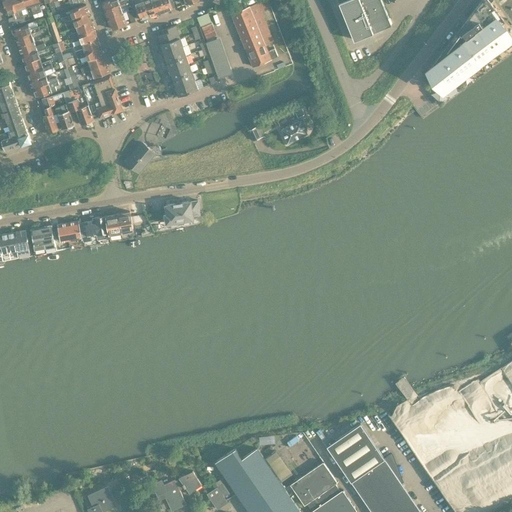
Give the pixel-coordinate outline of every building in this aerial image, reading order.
[(12,25),(21,23),(13,0),(2,0),(7,14),(12,12),(15,20),(10,22),(12,25)] [(26,7),(23,0),(13,0),(21,23),(25,21),(21,9),(26,7)] [(34,18),(39,16),(33,0),(23,0),(26,7),(30,6),(34,18)] [(43,0),(33,0),(39,16),(43,15),(39,3),(44,2),(43,0)] [(53,12),(57,11),(53,0),(43,0),(44,2),(48,0),(51,9),(52,8),(53,12)] [(53,0),(57,11),(61,10),(57,0),(53,0)] [(118,0),(107,0),(102,2),(105,10),(129,2),(127,0),(122,0),(119,1),(118,0)] [(141,19),(149,17),(143,0),(139,0),(140,2),(135,3),(141,19)] [(143,0),(149,17),(157,14),(151,0),(143,0)] [(151,0),(157,14),(164,11),(160,0),(151,0)] [(160,0),(164,11),(172,9),(169,1),(169,0),(160,0)] [(338,0),(354,40),(392,25),(381,0),(338,0)] [(430,80),(443,98),(511,45),(511,29),(489,0),(480,0),(428,71),(432,76),(429,80),(430,80)] [(130,5),(129,2),(105,10),(107,18),(123,13),(121,8),(130,5)] [(63,17),(64,21),(89,13),(86,4),(70,10),(72,13),(63,17)] [(272,41),(256,4),(250,6),(231,14),(253,66),(278,56),(275,48),(268,51),(265,44),(272,41)] [(75,22),(76,27),(92,22),(89,13),(64,21),(66,25),(75,22)] [(127,24),(123,13),(107,18),(110,26),(112,25),(113,29),(127,24)] [(218,37),(208,13),(197,17),(201,26),(208,41),(218,37)] [(69,35),(70,38),(95,30),(92,22),(76,27),(78,31),(69,35)] [(16,38),(40,30),(39,26),(30,29),(28,24),(13,30),(16,38)] [(161,45),(180,38),(175,25),(162,30),(162,31),(163,34),(158,36),(161,45)] [(16,38),(19,47),(34,41),(33,37),(41,34),(40,30),(16,38)] [(81,39),(82,44),(98,38),(95,30),(70,38),(72,42),(81,39)] [(219,78),(229,75),(233,73),(220,37),(206,42),(219,78)] [(75,52),(76,55),(101,47),(98,38),(82,44),(84,48),(75,52)] [(162,48),(164,53),(183,46),(180,38),(161,45),(158,46),(159,49),(162,48)] [(19,47),(22,55),(46,47),(44,43),(36,46),(34,41),(19,47)] [(163,59),(164,63),(186,55),(183,46),(164,53),(166,58),(163,59)] [(46,47),(22,55),(25,64),(40,58),(39,54),(47,51),(46,47)] [(86,56),(88,61),(104,55),(101,47),(76,55),(77,59),(86,56)] [(81,68),(82,72),(107,64),(104,55),(88,61),(90,65),(81,68)] [(168,65),(170,70),(189,63),(186,55),(164,63),(165,66),(168,65)] [(25,64),(28,72),(52,64),(50,60),(42,63),(40,58),(25,64)] [(169,76),(170,79),(192,72),(189,63),(170,70),(172,75),(169,76)] [(52,64),(28,72),(31,81),(46,75),(44,71),(53,68),(52,64)] [(110,72),(107,64),(82,72),(83,76),(89,74),(90,79),(110,72)] [(174,82),(176,87),(195,80),(192,72),(170,79),(171,83),(174,82)] [(31,81),(34,89),(58,81),(56,77),(48,80),(46,75),(31,81)] [(78,86),(74,75),(70,76),(74,87),(78,86)] [(106,91),(115,88),(110,75),(93,81),(98,94),(106,92),(106,91)] [(0,91),(12,87),(12,88),(12,87),(9,78),(0,80),(0,91)] [(198,89),(195,80),(176,87),(178,92),(175,93),(176,96),(176,97),(198,89)] [(58,81),(34,89),(37,98),(57,91),(55,86),(59,84),(58,81)] [(0,102),(15,97),(12,88),(12,87),(0,91),(0,102)] [(106,92),(98,94),(100,101),(95,103),(97,108),(100,117),(114,113),(121,110),(122,108),(115,88),(106,91),(106,92)] [(68,90),(63,92),(69,109),(70,109),(71,111),(76,109),(81,124),(94,120),(88,104),(81,107),(78,99),(72,101),(68,90)] [(63,92),(47,97),(51,108),(55,107),(63,129),(68,127),(69,128),(72,127),(73,126),(74,125),(69,110),(70,110),(69,109),(63,92)] [(18,107),(15,97),(0,102),(0,107),(2,107),(4,112),(18,107)] [(58,130),(51,108),(47,97),(42,99),(45,108),(44,108),(47,115),(43,116),(49,133),(51,132),(51,133),(53,134),(56,133),(56,131),(56,130),(58,130)] [(0,124),(22,117),(18,107),(4,112),(6,117),(0,119),(0,124)] [(288,143),(307,134),(302,124),(308,122),(301,108),(295,111),(299,121),(281,129),(288,143)] [(9,127),(10,131),(25,126),(22,117),(0,124),(0,127),(1,129),(9,127)] [(28,135),(25,126),(10,131),(8,132),(10,138),(1,141),(4,150),(22,144),(22,145),(31,142),(28,135)] [(253,141),(261,137),(256,127),(249,131),(253,141)] [(139,172),(155,152),(143,142),(127,161),(139,172)] [(165,206),(164,207),(165,215),(164,217),(165,219),(166,221),(166,223),(194,219),(193,215),(200,214),(198,200),(191,201),(165,205),(165,206)] [(111,227),(112,233),(133,229),(130,211),(107,215),(109,227),(111,227)] [(94,220),(80,223),(83,242),(91,240),(90,237),(97,235),(99,242),(107,240),(105,232),(109,231),(110,233),(112,233),(111,227),(109,227),(107,215),(93,218),(94,220)] [(82,240),(79,220),(57,224),(58,225),(60,236),(60,241),(71,239),(72,242),(82,240)] [(52,225),(41,227),(45,247),(55,246),(54,241),(54,237),(52,226),(52,225)] [(58,225),(52,226),(54,237),(60,236),(58,225)] [(41,227),(31,229),(35,249),(45,247),(41,227)] [(14,232),(18,249),(19,254),(30,252),(25,230),(14,232)] [(0,251),(1,252),(18,249),(14,232),(0,235),(0,234),(0,251)] [(360,424),(330,444),(327,447),(371,511),(421,511),(398,479),(402,477),(393,452),(384,459),(383,457),(360,424)] [(300,511),(259,452),(256,447),(241,458),(234,448),(214,462),(249,511),(300,511)] [(337,480),(323,461),(289,484),(293,490),(296,495),(303,504),(306,502),(312,510),(309,511),(354,511),(353,510),(356,508),(342,489),(339,491),(333,482),(337,480)] [(189,493),(202,484),(192,470),(178,477),(179,478),(175,480),(174,478),(163,483),(161,479),(152,483),(153,486),(152,487),(153,490),(154,489),(159,500),(165,497),(171,510),(186,503),(180,490),(185,487),(189,493)] [(224,496),(230,493),(223,483),(218,487),(224,496)] [(107,486),(95,492),(89,495),(94,505),(87,508),(89,511),(103,511),(116,505),(110,492),(107,486)] [(217,508),(227,502),(217,486),(207,493),(217,508)] [(293,490),(288,494),(291,499),(296,495),(293,490)]
